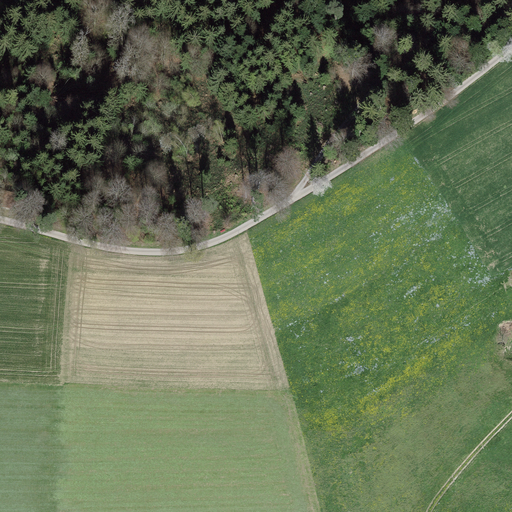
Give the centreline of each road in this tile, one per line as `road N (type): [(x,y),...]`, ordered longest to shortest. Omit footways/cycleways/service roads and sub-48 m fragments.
road 1 (unclassified): [(0,218),(114,248),(202,245),(380,144),(511,47)]
road 2 (track): [(429,0),(292,199)]
road 3 (track): [(511,414),(429,511)]
